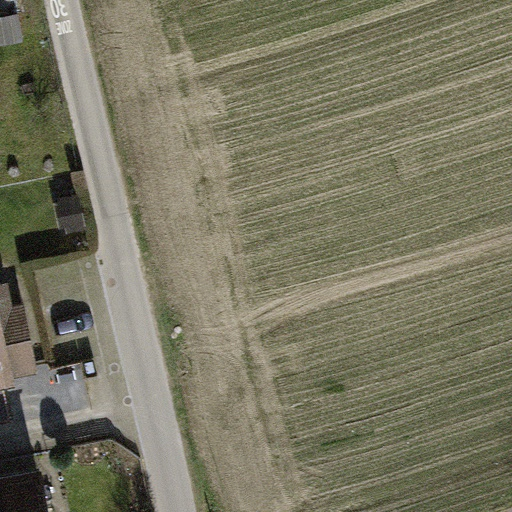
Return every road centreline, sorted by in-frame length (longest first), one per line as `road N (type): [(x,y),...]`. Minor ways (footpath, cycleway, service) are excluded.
road 1 (residential): [(103,161),(177,511)]
road 2 (unclassified): [(66,0),(103,161)]
